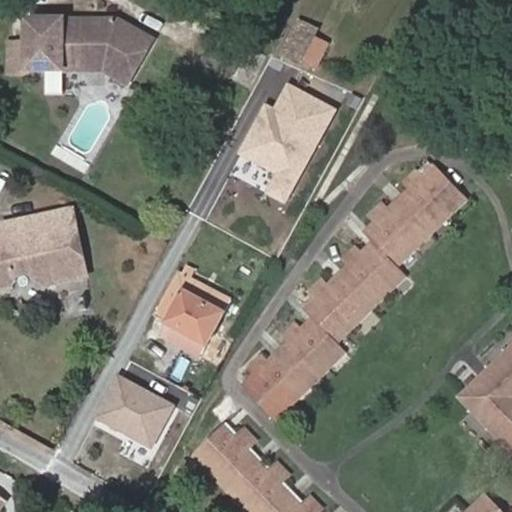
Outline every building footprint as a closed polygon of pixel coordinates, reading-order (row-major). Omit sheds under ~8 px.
[(318,31),(299,22),(282,57),(300,66),(303,60),(317,68),(328,45),(315,39),(318,31)] [(113,26),(24,33),(28,83),(105,77),(128,89),(150,45),(113,26)] [(241,65),(209,48),(200,63),(232,80),(241,65)] [(340,113),(287,85),(247,159),(277,174),(265,197),(288,209),(340,113)] [(429,175),(437,167),(433,164),(422,175),(426,178),(429,175)] [(245,389),(273,418),(323,369),(343,350),(339,345),(337,344),(335,341),(403,275),(399,270),(395,266),(466,198),(465,197),(449,180),(437,167),(429,175),(426,178),(422,175),(418,171),(403,185),(407,189),(411,193),(407,197),(396,207),(391,212),(388,208),(384,204),(370,218),(374,223),(377,226),(366,236),(372,242),(375,245),(365,255),(364,255),(361,252),(357,248),(343,261),(347,265),(351,268),(341,278),(331,288),(328,285),(323,281),(309,294),(314,299),(315,300),(317,302),(313,305),(307,312),(311,317),(315,321),(307,329),(304,332),(301,328),(297,324),(283,337),(286,342),(290,345),(270,365),(267,361),(263,357),(249,370),(253,374),(256,378),(254,380),(245,389)] [(411,193),(407,189),(388,208),(391,212),(396,207),(407,197),(411,193)] [(395,266),(399,270),(470,201),(466,198),(395,266)] [(4,227),(0,227),(0,279),(9,278),(13,271),(26,268),(51,264),(54,280),(84,274),(73,208),(44,213),(45,219),(38,220),(32,215),(3,220),(4,227)] [(377,226),(374,223),(363,233),(366,236),(377,226)] [(375,245),(372,242),(361,252),(364,255),(365,255),(375,245)] [(51,264),(26,268),(43,282),(54,280),(51,264)] [(347,265),(328,285),(331,288),(341,278),(351,268),(347,265)] [(407,279),(403,275),(335,341),(337,344),(339,345),(407,279)] [(180,330),(173,344),(201,359),(224,318),(224,314),(230,302),(189,279),(181,293),(160,282),(144,311),(174,327),(180,330)] [(315,300),(314,299),(303,309),(307,312),(313,305),(317,302),(315,300)] [(315,321),(311,317),(301,328),(304,332),(307,329),(315,321)] [(180,330),(174,327),(167,341),(173,344),(180,330)] [(286,342),(267,361),(270,365),(290,345),(286,342)] [(511,349),(490,371),(500,381),(472,409),(511,449),(511,349)] [(323,369),(273,418),(278,422),(347,354),(343,350),(323,369)] [(500,381),(490,371),(462,398),(472,409),(500,381)] [(256,378),(253,374),(242,386),(245,389),(254,380),(256,378)] [(174,408),(119,377),(96,419),(151,449),(174,408)] [(322,511),(309,498),(301,505),(282,487),(280,485),(288,477),(276,464),(267,471),(247,451),(255,443),(243,430),(235,438),(224,427),(197,454),(253,511),(322,511)] [(253,511),(197,454),(192,459),(244,511),(253,511)] [(483,511),(493,503),(485,495),(466,511),(483,511)] [(501,511),(493,503),(483,511),(501,511)]
